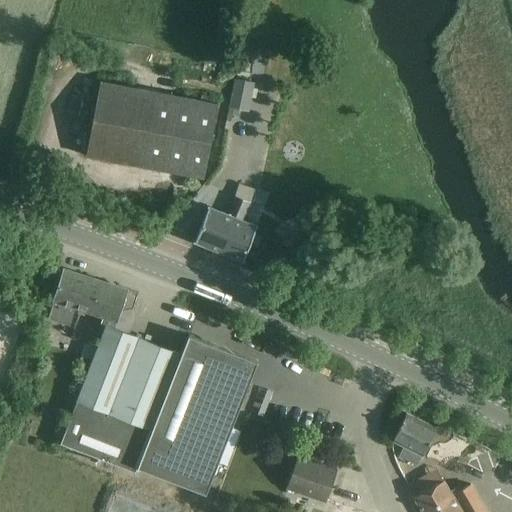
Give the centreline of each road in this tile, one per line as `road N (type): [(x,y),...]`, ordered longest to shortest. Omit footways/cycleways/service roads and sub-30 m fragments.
road 1 (secondary): [(387,365),(0,211)]
road 2 (unclassified): [(394,511),(365,429),(387,365)]
road 3 (secondary): [(511,427),(387,365)]
